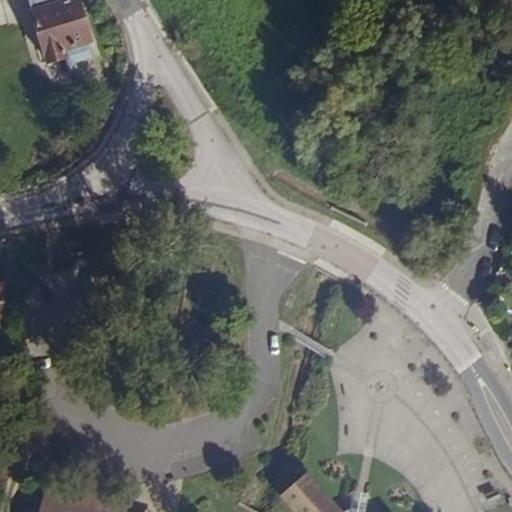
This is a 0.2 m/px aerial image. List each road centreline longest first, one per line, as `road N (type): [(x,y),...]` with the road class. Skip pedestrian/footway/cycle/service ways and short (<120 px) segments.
road 1 (secondary): [(217,201),(334,246),(436,317)]
road 2 (residential): [(217,201),(214,148),(150,45)]
road 3 (residential): [(150,45),(119,142),(117,195)]
road 4 (residential): [(436,317),(485,254),(511,187)]
